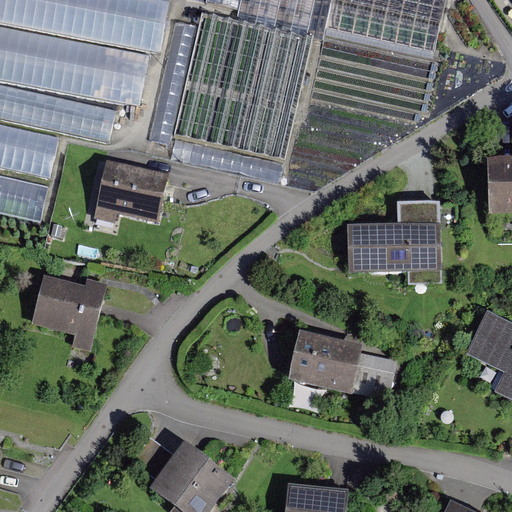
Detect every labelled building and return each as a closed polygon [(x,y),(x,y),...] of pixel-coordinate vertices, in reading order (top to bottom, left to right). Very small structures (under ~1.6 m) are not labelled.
[(0,0),(0,24),(166,52),(174,0),(0,0)] [(0,121),(117,137),(121,104),(148,108),(155,51),(0,29),(0,121)] [(162,144),(172,127),(165,124),(175,107),(162,100),(143,133),(162,144)] [(0,214),(47,223),(63,135),(0,123),(0,214)] [(511,170),(492,171),(495,222),(511,221),(511,170)] [(171,186),(109,172),(98,219),(160,233),(171,186)] [(450,278),(450,208),(400,208),(401,229),(347,230),(347,279),(450,278)] [(93,292),(91,300),(44,288),(33,331),(80,343),(77,358),(98,363),(114,297),(93,292)] [(511,331),(498,324),(481,358),(511,373),(511,384),(504,400),(511,403),(511,331)] [(378,356),(303,344),(296,386),(370,399),(378,356)] [(0,472),(9,435),(0,433),(0,472)] [(175,452),(157,436),(133,463),(151,479),(175,452)] [(229,511),(249,487),(197,445),(160,491),(186,511),(229,511)] [(353,511),(355,501),(294,495),(291,511),(353,511)]
